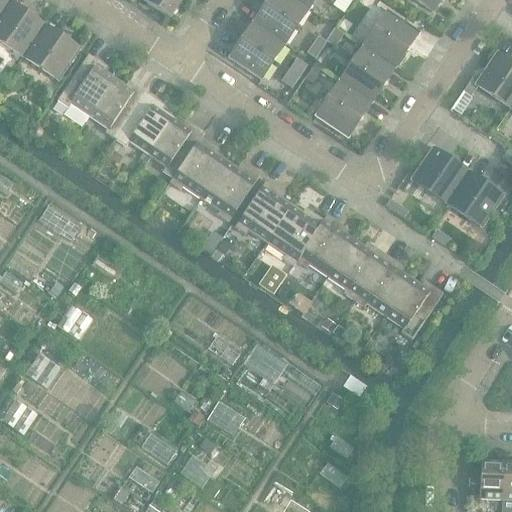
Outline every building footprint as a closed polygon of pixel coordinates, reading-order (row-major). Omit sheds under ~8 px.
[(4,0),(0,0),(0,15),(9,2),(4,0)] [(181,1),(179,0),(139,0),(169,19),(181,1)] [(291,0),(267,0),(252,24),(284,46),(308,11),(291,0)] [(291,0),(308,11),(314,0),(291,0)] [(336,0),(334,4),(345,10),(351,0),(336,0)] [(441,0),(411,0),(432,14),(441,0)] [(44,26),(9,2),(0,15),(0,43),(22,58),(44,26)] [(386,11),(362,47),(394,69),(419,33),(386,11)] [(260,82),(284,46),(252,24),(227,60),(260,82)] [(80,50),(44,26),(22,58),(58,83),(80,50)] [(319,36),(308,52),(316,58),(327,42),(319,36)] [(394,69),(362,47),(338,82),(371,104),(394,69)] [(510,110),(511,106),(511,64),(495,53),(475,84),(470,80),(462,92),(470,97),(476,87),(510,110)] [(70,104),(89,117),(113,80),(95,68),(98,63),(87,55),(56,102),(67,109),(70,104)] [(279,85),(292,92),(308,62),(294,55),(279,85)] [(318,74),(311,69),(304,79),(312,84),(318,74)] [(132,92),(113,80),(89,117),(107,129),(104,134),(114,141),(146,95),(135,88),(132,92)] [(371,104),(338,82),(314,118),(346,140),(371,104)] [(156,102),(146,95),(114,141),(125,148),(128,143),(147,156),(171,119),(153,107),(156,102)] [(189,131),(171,119),(147,156),(165,168),(161,173),(171,180),(172,180),(200,139),(204,134),(193,127),(189,131)] [(40,130),(40,129),(39,129),(38,128),(36,127),(34,128),(33,128),(32,129),(32,130),(31,130),(31,131),(31,132),(31,133),(31,134),(31,135),(32,136),(33,137),(34,137),(35,138),(36,138),(37,138),(38,137),(39,136),(40,136),(41,135),(41,133),(41,132),(41,131),(40,130)] [(490,140),(500,147),(505,139),(495,133),(490,140)] [(210,146),(200,139),(172,180),(171,180),(168,185),(179,192),(182,187),(201,200),(225,163),(207,151),(210,146)] [(409,181),(445,205),(467,173),(431,148),(409,181)] [(243,175),(225,163),(201,200),(219,212),(216,217),(227,224),(258,178),(247,170),(243,175)] [(503,197),(467,173),(445,205),(481,229),(503,197)] [(248,231),(266,244),(291,207),(272,195),(276,190),(265,182),(233,229),(244,236),(248,231)] [(384,208),(395,215),(400,208),(389,200),(384,208)] [(309,219),(291,207),(266,244),(284,256),(281,261),(292,269),(296,264),(295,263),(323,221),(322,221),(312,214),(309,219)] [(326,216),(322,221),(323,221),(295,263),(296,264),(306,270),(309,265),(327,278),(352,241),(333,229),(337,224),(326,216)] [(431,239),(441,246),(446,239),(436,232),(431,239)] [(212,235),(208,241),(217,246),(221,240),(212,235)] [(370,254),(352,241),(327,278),(346,290),(342,295),(353,302),(384,256),(374,249),(370,254)] [(394,263),(384,256),(353,302),(363,309),(367,304),(385,317),(409,280),(391,268),(394,263)] [(428,293),(409,280),(385,317),(403,329),(400,334),(411,342),(442,295),(431,288),(428,293)] [(78,340),(92,320),(72,305),(57,325),(78,340)] [(236,362),(242,347),(215,337),(209,352),(236,362)] [(275,383),(287,358),(258,345),(246,369),(275,383)] [(40,353),(25,373),(48,389),(62,368),(40,353)] [(15,398),(1,420),(25,435),(39,413),(15,398)] [(235,436),(245,415),(217,401),(207,422),(235,436)] [(143,445),(167,464),(176,452),(152,433),(143,445)] [(341,485),(346,477),(327,465),(322,473),(341,485)] [(469,497),(478,498),(478,500),(500,501),(502,466),(480,465),(479,474),(470,474),(469,497)] [(511,511),(511,465),(502,466),(500,501),(499,511),(511,511)] [(167,511),(168,510),(151,503),(146,511),(167,511)]
